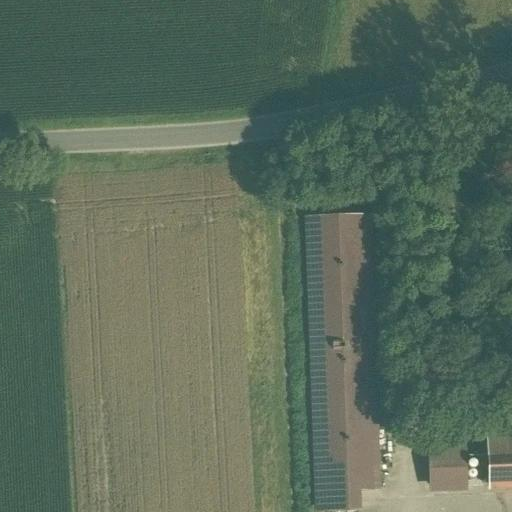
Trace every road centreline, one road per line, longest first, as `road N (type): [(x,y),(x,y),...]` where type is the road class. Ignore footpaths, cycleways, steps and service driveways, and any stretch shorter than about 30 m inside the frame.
road 1 (unclassified): [(0,147),(333,117),(511,79)]
road 2 (track): [(396,511),(500,81)]
